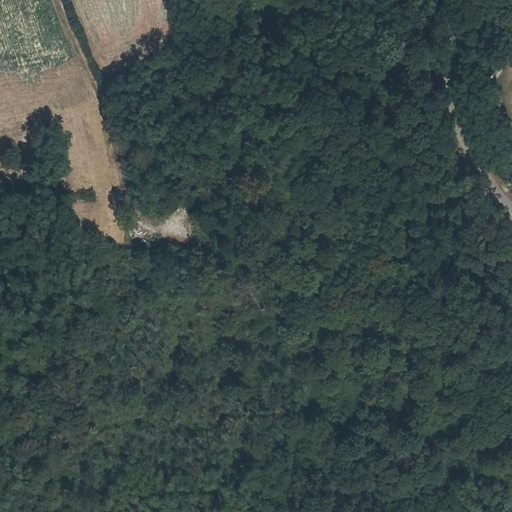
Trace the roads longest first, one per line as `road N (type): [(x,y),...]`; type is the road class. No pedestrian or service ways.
road 1 (unclassified): [(511,207),(470,154),(449,85),(452,54),(479,0)]
road 2 (track): [(133,213),(100,100),(58,0)]
